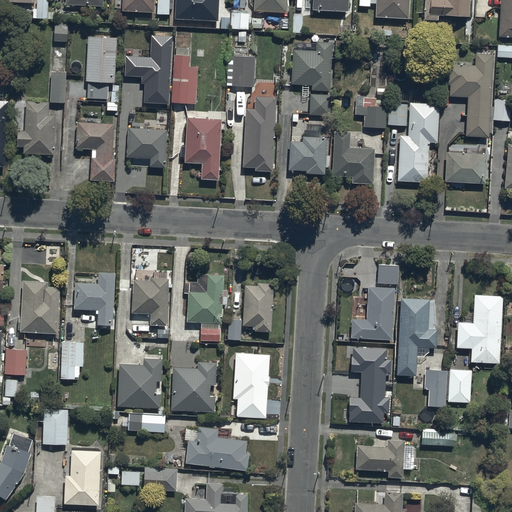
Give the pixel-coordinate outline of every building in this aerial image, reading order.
[(48,16),(47,0),(36,0),(36,8),(33,8),(33,16),(48,16)] [(114,0),(114,8),(154,10),(154,0),(114,0)] [(176,0),(175,18),(218,20),(218,0),(176,0)] [(287,11),(287,0),(254,0),(254,10),(287,11)] [(305,0),(305,8),(348,10),(348,0),(305,0)] [(408,0),(358,0),(358,4),(369,5),(369,1),(374,1),(374,15),(408,16),(408,15),(413,15),(413,8),(408,8),(408,0)] [(468,13),(468,0),(424,0),(423,17),(437,18),(437,13),(444,13),(444,12),(468,13)] [(511,0),(499,0),(498,35),(511,35),(511,0)] [(231,27),(248,28),(249,12),(232,11),(231,27)] [(301,31),(303,14),(292,13),(291,30),(301,31)] [(68,27),(68,19),(61,19),(61,21),(56,21),(56,28),(54,28),(54,39),(67,39),(67,27),(68,27)] [(117,35),(88,34),(86,79),(88,80),(87,96),(107,97),(108,80),(115,80),(117,35)] [(150,58),(126,57),(125,76),(142,77),(141,83),(145,84),(144,102),(168,104),(173,37),(151,36),(150,58)] [(330,89),(331,40),(316,40),(316,43),(309,43),(308,49),(293,48),(292,83),(312,83),(312,88),(330,89)] [(176,53),(173,53),(171,100),(186,100),(186,101),(196,102),(197,65),(189,65),(189,54),(188,54),(188,47),(176,46),(176,53)] [(254,85),(255,55),(232,54),(232,59),(227,59),(227,67),(217,67),(216,81),(226,81),(226,84),(254,85)] [(489,132),(491,132),(492,114),(490,114),(492,54),(475,54),(475,64),(447,63),(446,82),(450,82),(450,94),(467,95),(465,135),(488,135),(489,132)] [(66,71),(52,70),(50,100),(65,100),(66,71)] [(331,93),(310,93),(310,114),(331,114),(331,93)] [(355,113),(363,113),(363,126),(385,126),(385,105),(374,105),(374,96),(362,96),(362,94),(355,94),(355,113)] [(273,169),(276,96),(255,96),(254,107),(245,106),(243,165),(255,166),(255,169),(273,169)] [(499,98),(493,98),(493,119),(510,119),(510,98),(505,98),(505,96),(499,96),(499,98)] [(48,113),(49,100),(26,99),(25,129),(17,129),(17,145),(23,145),(23,152),(53,152),(55,113),(48,113)] [(437,140),(438,103),(408,101),(407,129),(403,129),(403,133),(399,133),(397,178),(426,179),(428,140),(437,140)] [(406,124),(406,103),(387,102),(387,124),(406,124)] [(201,177),(218,178),(221,120),(225,120),(225,110),(208,109),(208,117),(187,116),(185,144),(181,143),(180,155),(184,155),(184,161),(201,161),(201,177)] [(113,122),(77,120),(76,146),(92,147),(90,177),(114,179),(115,157),(111,156),(113,122)] [(302,140),(290,139),(289,167),(306,167),(306,171),(325,172),(326,135),(321,135),(321,123),(307,123),(306,134),(302,134),(302,140)] [(166,128),(128,126),(127,155),(149,156),(149,164),(165,165),(166,128)] [(349,129),(334,129),(332,174),(352,174),(351,180),(372,181),(374,147),(362,146),(363,132),(349,131),(349,129)] [(511,142),(507,142),(503,186),(511,186),(511,142)] [(465,150),(446,150),(445,179),(485,180),(486,151),(476,151),(477,146),(465,146),(465,150)] [(150,323),(166,324),(169,277),(167,277),(167,270),(154,269),(154,276),(151,276),(151,279),(133,278),(131,310),(151,311),(150,323)] [(218,327),(219,322),(222,322),(223,273),(208,273),(207,290),(206,290),(197,281),(190,281),(190,290),(188,290),(187,321),(201,322),(200,339),(219,340),(220,327),(218,327)] [(112,327),(114,275),(100,274),(100,284),(75,282),(74,311),(98,312),(98,325),(112,327)] [(48,280),(23,279),(21,329),(57,331),(59,286),(47,285),(48,280)] [(270,334),(273,286),(246,284),(244,333),(270,334)] [(391,337),(392,285),(367,284),(365,317),(350,317),(349,336),(391,337)] [(497,362),(501,294),(472,292),(470,321),(457,320),(456,345),(471,346),(470,360),(497,362)] [(428,350),(428,346),(435,346),(436,328),(427,327),(428,297),(400,296),(396,373),(414,374),(415,354),(422,354),(428,350)] [(241,318),(228,317),(227,338),(240,339),(241,318)] [(77,382),(80,344),(61,343),(58,381),(77,382)] [(26,348),(5,347),(4,373),(25,374),(26,348)] [(387,349),(353,347),(352,371),(362,372),(361,399),(351,399),(350,421),(384,423),(384,413),(390,413),(390,398),(385,398),(386,375),(391,375),(391,360),(387,360),(387,349)] [(266,417),(269,353),(235,352),(233,396),(238,397),(237,416),(266,417)] [(143,363),(119,363),(118,404),(161,406),(161,393),(156,393),(156,379),(162,379),(163,357),(144,356),(143,363)] [(197,367),(173,365),(171,409),(214,411),(215,395),(210,395),(210,384),(216,384),(217,361),(197,360),(197,367)] [(444,368),(424,367),(423,387),(427,388),(427,404),(443,404),(444,368)] [(469,401),(471,368),(447,368),(446,386),(448,386),(448,400),(469,401)] [(17,378),(6,377),(5,394),(3,394),(3,404),(10,404),(10,395),(16,395),(17,378)] [(507,425),(507,408),(496,407),(496,425),(507,425)] [(67,443),(68,408),(36,408),(36,421),(43,421),(43,443),(67,443)] [(129,411),(128,429),(164,431),(165,409),(158,409),(158,412),(129,411)] [(187,437),(184,460),(247,468),(249,451),(246,451),(247,440),(217,436),(218,428),(203,426),(203,430),(200,429),(198,439),(187,437)] [(421,431),(420,443),(450,444),(450,432),(446,432),(446,428),(432,427),(431,431),(421,431)] [(412,445),(402,445),(402,437),(387,437),(386,443),(356,442),(354,467),(386,468),(386,475),(400,476),(401,455),(411,455),(412,445)] [(2,462),(0,464),(0,497),(3,500),(25,473),(31,453),(8,445),(2,462)] [(99,507),(102,454),(68,452),(64,504),(99,507)] [(120,464),(107,464),(107,473),(120,473),(120,464)] [(177,468),(144,466),(143,488),(176,489),(177,468)] [(139,470),(121,469),(121,483),(139,483),(139,470)] [(185,496),(184,511),(246,511),(248,492),(235,491),(235,482),(207,481),(206,497),(185,496)] [(400,511),(401,491),(384,490),(384,501),(353,500),(352,511),(400,511)] [(491,511),(492,491),(483,491),(481,511),(491,511)] [(54,511),(55,495),(36,495),(35,511),(54,511)]
